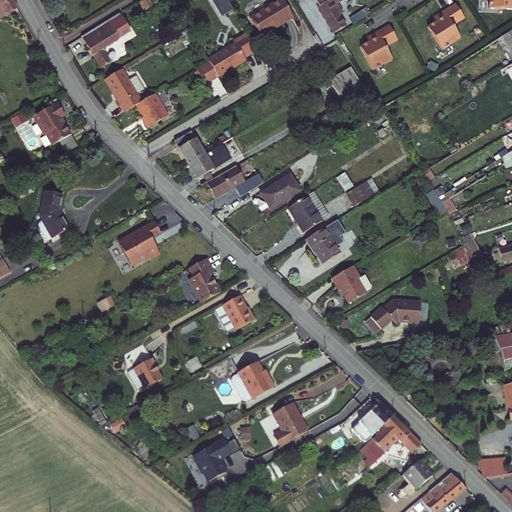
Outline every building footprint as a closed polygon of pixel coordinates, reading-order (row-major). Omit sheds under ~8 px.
[(0,0),(0,15),(19,6),(15,0),(0,0)] [(209,0),(219,20),(232,14),(225,0),(209,0)] [(284,0),(253,19),(264,38),(295,19),(284,0)] [(338,0),(315,0),(318,5),(316,6),(332,32),(345,23),(339,13),(342,11),(336,1),(338,0)] [(511,0),(488,0),(488,10),(511,10),(511,0)] [(439,22),(426,31),(440,54),(458,42),(450,29),(462,22),(454,9),(442,16),(442,15),(437,19),(439,22)] [(106,24),(79,41),(94,66),(98,72),(109,66),(100,51),(117,42),(106,24)] [(372,43),(358,51),(372,74),(391,64),(383,51),(395,44),(388,30),(376,37),(375,36),(370,39),(372,43)] [(209,59),(211,62),(220,76),(247,60),(245,58),(259,49),(249,32),(234,41),(236,43),(209,59)] [(211,62),(198,70),(207,84),(220,76),(211,62)] [(363,91),(348,68),(327,81),(341,104),(363,91)] [(122,72),(100,86),(113,107),(120,118),(132,111),(142,105),(138,99),(130,86),(122,72)] [(145,94),(137,81),(130,86),(138,99),(145,94)] [(151,99),(142,105),(132,111),(138,121),(141,126),(139,127),(143,133),(164,121),(151,99)] [(60,102),(38,115),(36,116),(37,118),(47,134),(48,133),(55,144),(63,140),(74,133),(64,116),(68,114),(65,110),(62,104),(60,102)] [(26,112),(14,118),(18,125),(30,119),(26,112)] [(31,121),(20,127),(31,147),(41,141),(31,121)] [(189,132),(172,143),(185,166),(203,155),(189,132)] [(74,133),(63,140),(69,150),(80,144),(74,133)] [(395,139),(360,163),(370,177),(405,153),(395,139)] [(229,160),(220,145),(203,155),(185,166),(194,181),(229,160)] [(511,152),(511,151),(497,161),(503,172),(511,167),(511,152)] [(234,166),(230,169),(233,175),(239,176),(234,166)] [(230,169),(219,175),(203,184),(210,196),(222,189),(224,193),(243,181),(239,176),(233,175),(230,169)] [(289,177),(258,195),(267,211),(298,193),(289,177)] [(340,177),(331,182),(341,201),(351,195),(340,177)] [(341,201),(344,206),(348,214),(371,201),(366,193),(364,188),(351,195),(341,201)] [(447,194),(445,195),(441,188),(427,196),(440,216),(446,212),(449,217),(458,211),(447,194)] [(222,189),(210,196),(212,200),(224,193),(222,189)] [(62,192),(44,191),(42,216),(43,218),(54,235),(69,227),(62,215),(60,207),(61,196),(62,192)] [(310,195),(304,198),(319,224),(324,220),(310,195)] [(304,198),(286,209),(300,235),(319,224),(304,198)] [(54,235),(43,218),(40,219),(39,226),(46,239),(54,235)] [(155,221),(118,241),(132,265),(149,255),(151,259),(161,253),(155,244),(153,245),(149,239),(161,232),(159,228),(155,221)] [(341,244),(329,225),(319,230),(331,250),(341,244)] [(331,250),(319,230),(302,240),(317,266),(334,256),(331,250)] [(482,255),(468,236),(460,239),(468,250),(474,258),(482,255)] [(511,245),(501,249),(498,250),(501,263),(511,259),(511,245)] [(459,266),(474,258),(468,250),(455,257),(459,266)] [(211,257),(194,266),(199,274),(192,278),(204,301),(224,290),(214,271),(217,270),(211,257)] [(356,280),(349,268),(328,279),(333,288),(335,287),(345,304),(362,295),(354,281),(356,280)] [(369,288),(362,276),(356,280),(354,281),(362,295),(367,292),(369,288)] [(242,297),(224,307),(237,331),(254,322),(242,297)] [(97,305),(101,315),(116,308),(111,299),(97,305)] [(377,308),(365,317),(375,329),(386,321),(390,326),(393,323),(395,323),(396,323),(401,324),(402,325),(413,327),(416,306),(388,302),(378,309),(377,308)] [(511,339),(511,336),(493,339),(498,353),(502,364),(511,360),(511,339)] [(190,373),(200,370),(197,359),(187,363),(190,373)] [(267,370),(262,359),(242,369),(256,396),(278,385),(274,376),(271,378),(267,370)] [(165,381),(154,360),(136,370),(147,391),(165,381)] [(256,396),(242,369),(236,373),(234,377),(245,398),(250,399),(256,396)] [(147,391),(136,370),(129,374),(140,395),(147,391)] [(508,420),(511,419),(511,384),(501,386),(502,391),(508,420)] [(294,399),(274,410),(283,428),(275,432),(280,443),(309,428),(294,399)] [(393,417),(379,403),(370,412),(376,418),(363,431),(371,439),(376,434),(393,417)] [(420,443),(393,417),(376,434),(378,436),(374,440),(386,452),(397,441),(399,443),(400,442),(411,452),(420,443)] [(241,430),(240,442),(250,443),(250,430),(241,430)] [(417,460),(401,473),(413,489),(430,475),(417,460)] [(504,460),(478,465),(482,480),(507,475),(504,460)] [(430,490),(440,483),(452,475),(449,472),(430,490)] [(420,502),(428,511),(432,511),(466,488),(452,475),(440,483),(430,490),(412,503),(414,506),(420,502)] [(309,511),(327,499),(314,480),(305,486),(309,492),(300,497),(309,511)] [(511,496),(507,491),(500,498),(510,509),(511,507),(511,496)]
